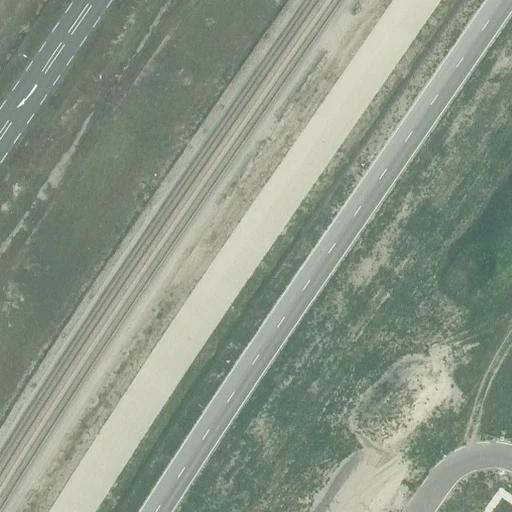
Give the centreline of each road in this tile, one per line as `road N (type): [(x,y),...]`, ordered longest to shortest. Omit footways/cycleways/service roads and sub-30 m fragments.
road 1 (unclassified): [(154,511),(501,0)]
road 2 (secondary): [(93,0),(0,136)]
